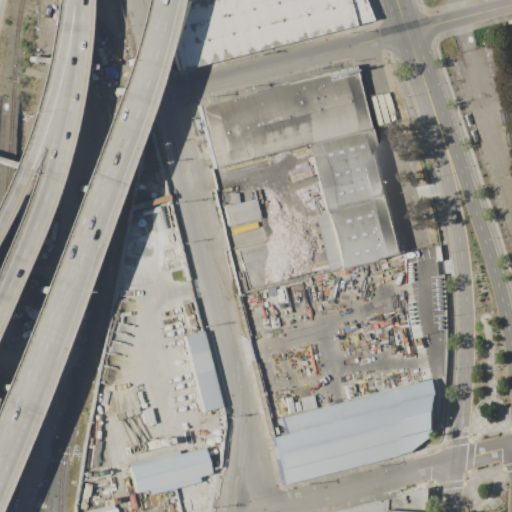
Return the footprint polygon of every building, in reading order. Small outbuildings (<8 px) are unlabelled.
[(177,70),(174,57),(190,0),(362,0),(371,20),(177,70)] [(511,66),(502,27),(511,24),(511,66)] [(197,106),(213,168),(307,144),(324,213),(312,216),(325,272),(402,252),(353,66),(197,106)] [(254,199),(259,218),(227,226),(222,206),(254,199)] [(201,331),(221,406),(201,411),(182,336),(201,331)] [(270,436),(285,432),(281,416),(433,378),(437,395),(433,435),(411,453),(282,484),(270,436)] [(127,462),(176,449),(177,454),(203,448),(209,472),(197,475),(199,482),(148,495),(146,489),(135,492),(127,462)] [(332,511),(428,487),(430,488),(428,511),(332,511)]
